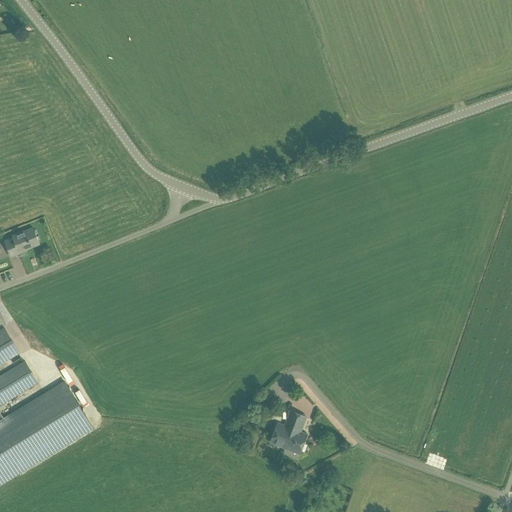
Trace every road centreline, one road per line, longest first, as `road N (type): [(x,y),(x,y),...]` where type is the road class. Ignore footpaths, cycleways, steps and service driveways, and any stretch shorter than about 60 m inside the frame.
road 1 (unclassified): [(227,200),(511,96)]
road 2 (unclassified): [(21,0),(142,163),(181,188)]
road 3 (unclassified): [(0,289),(171,221)]
